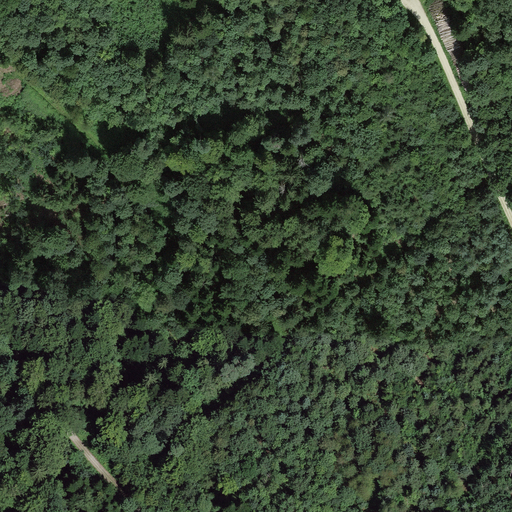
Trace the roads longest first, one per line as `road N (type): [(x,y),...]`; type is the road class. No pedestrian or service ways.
road 1 (track): [(151,511),(64,435),(0,319)]
road 2 (track): [(414,0),(511,228)]
